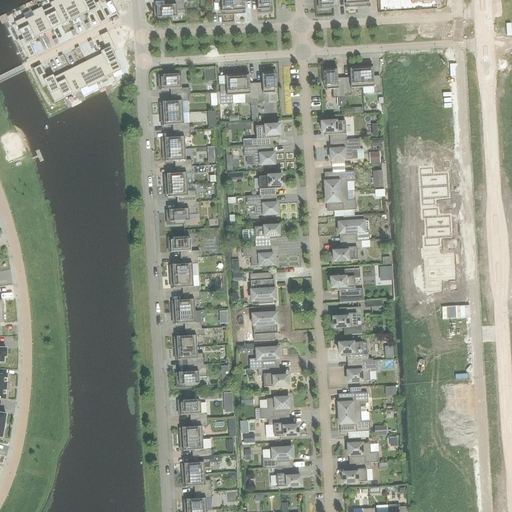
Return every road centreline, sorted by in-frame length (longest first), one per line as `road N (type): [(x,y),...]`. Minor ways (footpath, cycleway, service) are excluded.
road 1 (residential): [(302,53),(330,511)]
road 2 (residential): [(167,511),(141,63)]
road 3 (tertiary): [(484,43),(511,467)]
road 4 (residential): [(0,197),(26,337),(20,431),(0,498)]
road 5 (unclassified): [(302,53),(484,43)]
road 6 (unclassified): [(482,14),(301,26)]
road 7 (unclassified): [(141,63),(302,53)]
road 8 (unclassified): [(301,26),(140,35)]
road 9 (residential): [(139,21),(111,24),(23,67)]
